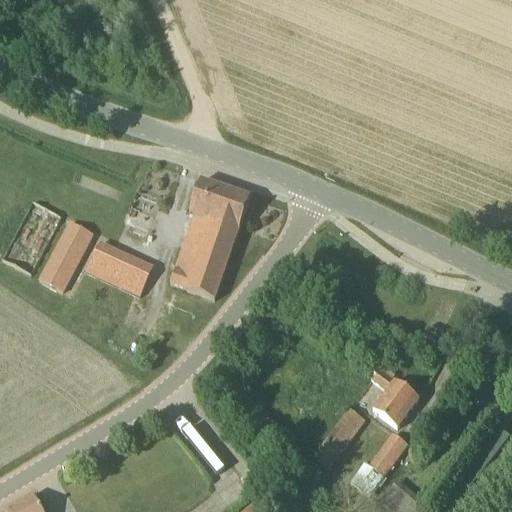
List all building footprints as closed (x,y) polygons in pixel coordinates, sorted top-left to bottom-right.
[(215,303),(250,200),(201,183),(189,216),(194,218),(170,288),(215,303)] [(31,278),(52,238),(61,221),(32,205),(2,263),(31,278)] [(71,300),(101,242),(70,225),(39,284),(71,300)] [(105,279),(145,293),(153,269),(113,255),(105,279)] [(439,346),(443,336),(427,329),(423,338),(439,346)] [(399,429),(412,412),(419,402),(395,384),(394,385),(378,373),(371,383),(386,394),(372,413),(397,432),(399,429)] [(325,468),(360,422),(349,413),(314,460),(325,468)] [(364,465),(362,469),(350,485),(370,499),(382,483),(407,448),(392,437),(369,469),(364,465)] [(380,501),(392,511),(430,511),(431,511),(398,482),(380,501)] [(8,511),(40,511),(33,498),(8,511)] [(511,511),(511,502),(503,511),(511,511)]
